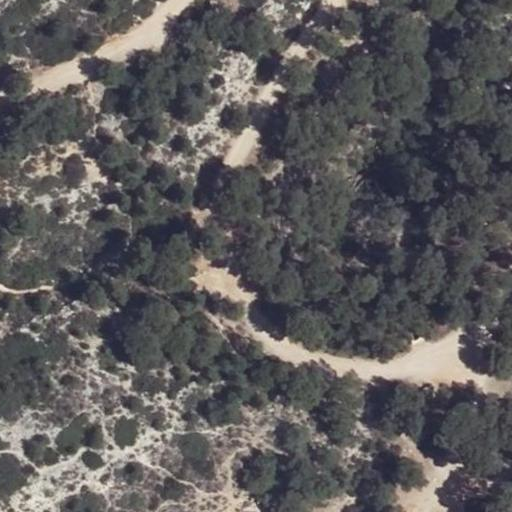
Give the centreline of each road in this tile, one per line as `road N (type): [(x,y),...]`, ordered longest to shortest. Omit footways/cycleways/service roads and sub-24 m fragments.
road 1 (track): [(335,0),(270,93),(244,150),(229,228),(233,272)]
road 2 (track): [(233,272),(264,328),(300,357),(369,367),(420,362),(459,347)]
road 3 (track): [(0,100),(142,37),(178,0)]
